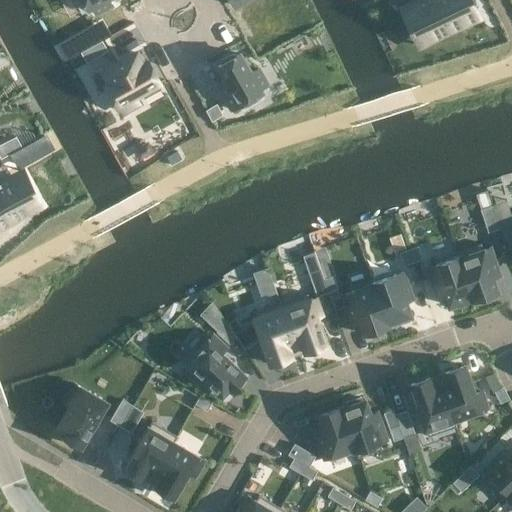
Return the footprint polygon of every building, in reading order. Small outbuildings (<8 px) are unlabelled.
[(384,0),(381,2),(398,37),(459,8),(455,0),(384,0)] [(79,36),(69,42),(75,52),(85,46),(79,36)] [(124,42),(92,60),(98,72),(94,75),(105,94),(107,93),(111,99),(125,92),(121,85),(146,71),(135,51),(131,54),(124,42)] [(211,69),(203,74),(216,98),(247,80),(245,76),(249,74),(241,59),(236,62),(225,43),(222,44),(217,43),(207,49),(206,54),(203,55),(211,69)] [(217,108),(207,114),(213,124),(223,118),(217,108)] [(5,124),(0,127),(0,138),(1,140),(11,134),(5,124)] [(167,134),(158,140),(163,146),(171,140),(167,134)] [(0,209),(35,190),(15,155),(0,164),(0,209)] [(511,217),(506,200),(492,205),(500,229),(504,242),(511,239),(511,217)] [(492,205),(480,210),(488,234),(500,229),(492,205)] [(480,243),(456,251),(473,298),(472,298),(473,301),(497,292),(492,277),(499,274),(490,247),(483,250),(480,243)] [(417,246),(408,250),(413,263),(422,260),(417,246)] [(408,250),(399,253),(404,266),(413,263),(408,250)] [(434,264),(428,266),(437,293),(444,290),(449,306),(472,298),(473,298),(456,251),(432,259),(434,264)] [(319,269),(308,273),(316,296),(328,292),(323,279),(319,269)] [(373,281),(372,281),(387,324),(388,324),(391,323),(392,327),(409,321),(407,317),(410,316),(405,300),(412,298),(402,271),(373,281)] [(332,276),(323,279),(328,292),(337,289),(332,276)] [(349,292),(343,294),(352,321),(359,319),(364,334),(388,326),(388,324),(387,324),(372,281),(373,281),(372,279),(347,288),(349,292)] [(307,294),(280,303),(296,350),(304,348),(306,352),(326,345),(316,317),(322,315),(316,297),(309,300),(307,294)] [(280,303),(253,313),(271,365),(290,358),(289,353),(296,350),(280,303)] [(236,319),(227,324),(234,335),(243,330),(236,319)] [(217,332),(216,333),(229,345),(236,337),(234,335),(227,324),(220,332),(218,330),(217,332)] [(213,336),(182,368),(197,383),(203,377),(222,395),(229,388),(231,390),(245,376),(221,353),(226,348),(213,336)] [(446,378),(439,381),(453,420),(454,420),(487,408),(481,392),(474,394),(464,366),(445,373),(446,378)] [(429,378),(410,385),(428,437),(431,436),(453,428),(456,427),(454,420),(453,420),(439,381),(431,383),(429,378)] [(70,406),(56,429),(65,434),(63,437),(80,447),(106,403),(74,384),(63,403),(70,406)] [(502,388),(494,392),(500,404),(509,399),(503,387),(502,388)] [(200,396),(195,404),(206,411),(211,403),(200,396)] [(342,409),(341,409),(355,448),(354,449),(357,458),(381,449),(380,444),(386,442),(377,416),(377,414),(370,416),(364,401),(361,402),(360,398),(344,404),(345,408),(342,409)] [(122,400),(110,421),(120,427),(133,406),(122,400)] [(133,406),(120,427),(131,433),(143,412),(133,406)] [(322,431),(315,433),(324,459),(354,449),(355,448),(341,409),(342,409),(341,406),(317,415),(322,431)] [(406,411),(395,415),(398,424),(403,438),(414,434),(406,411)] [(151,421),(123,469),(141,479),(144,475),(151,479),(173,442),(173,443),(177,437),(151,421)] [(398,424),(389,428),(393,441),(403,438),(398,424)] [(173,442),(151,479),(158,483),(155,487),(173,498),(188,472),(195,476),(204,461),(173,443),(173,442)] [(294,444),(288,455),(294,458),(305,465),(309,467),(315,457),(294,444)] [(490,476),(485,481),(503,500),(505,498),(504,497),(511,489),(511,454),(510,457),(505,452),(485,471),(490,476)] [(294,458),(289,467),(300,474),(305,465),(294,458)] [(305,465),(300,474),(312,480),(316,472),(309,467),(305,465)] [(470,466),(453,483),(461,492),(478,475),(470,466)] [(332,488),(327,496),(339,503),(344,495),(332,488)] [(370,492),(365,500),(376,507),(381,498),(370,492)] [(277,511),(280,508),(258,495),(255,501),(248,498),(239,511),(277,511)] [(344,495),(339,503),(350,510),(355,501),(344,495)]
